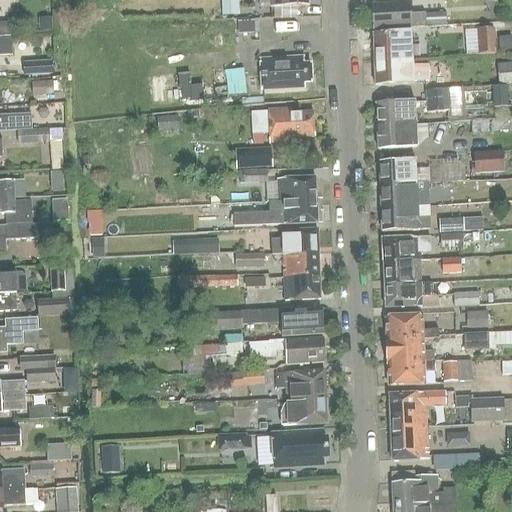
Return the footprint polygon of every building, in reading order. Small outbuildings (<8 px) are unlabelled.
[(307,0),(270,0),(271,9),(308,8),(307,0)] [(426,29),(425,27),(446,27),(445,14),(425,15),(425,14),(410,15),(409,1),(394,2),(394,5),(371,6),(373,32),(426,29)] [(50,19),(38,19),(38,32),(51,32),(50,19)] [(254,21),(237,22),(238,35),(255,35),(254,21)] [(8,23),(0,23),(0,36),(9,37),(8,23)] [(502,29),(494,30),(453,32),(454,44),(470,43),(471,56),(503,55),(502,29)] [(374,66),(412,63),(410,33),(372,35),(374,66)] [(303,58),(260,61),(262,91),(305,89),(304,84),(310,83),(309,65),(303,65),(303,58)] [(51,62),(23,64),(23,78),(52,76),(51,62)] [(413,85),(413,82),(429,81),(428,65),(412,66),(412,63),(374,66),(375,87),(413,85)] [(511,63),(496,65),(499,86),(511,85),(511,63)] [(229,89),(243,90),(244,70),(229,70),(229,89)] [(201,96),(200,84),(192,85),(191,72),(177,73),(181,98),(201,96)] [(55,79),(33,80),(34,103),(55,102),(55,79)] [(493,108),(508,107),(507,87),(491,88),(493,108)] [(456,90),(446,91),(424,93),(426,109),(457,106),(456,90)] [(411,130),(415,129),(414,103),(375,105),(376,131),(411,130)] [(262,134),(270,133),(270,144),(290,143),(290,139),(313,138),(312,114),(289,115),(289,111),(251,113),(252,146),(262,145),(262,134)] [(0,132),(32,131),(31,115),(0,116),(0,132)] [(179,129),(178,116),(157,119),(158,131),(179,129)] [(411,130),(376,131),(378,152),(409,150),(409,149),(416,148),(415,129),(411,130)] [(43,131),(18,132),(16,132),(17,146),(44,144),(43,131)] [(272,167),(271,148),(235,150),(236,169),(272,167)] [(503,152),(474,154),(475,174),(503,173),(503,152)] [(416,187),(427,186),(426,169),(415,170),(415,162),(378,163),(379,189),(416,187)] [(244,184),(268,183),(267,170),(243,171),(244,184)] [(277,181),(278,203),(316,201),(315,180),(277,181)] [(0,198),(15,198),(14,182),(0,182),(0,198)] [(416,187),(379,189),(380,211),(428,209),(427,186),(416,187)] [(0,215),(5,216),(5,226),(32,225),(31,202),(15,203),(15,198),(0,198),(0,215)] [(70,199),(53,199),(54,220),(71,219),(70,199)] [(269,222),(279,222),(279,226),(317,224),(316,201),(278,203),(268,204),(269,222)] [(428,209),(380,211),(381,234),(418,232),(418,231),(429,231),(428,209)] [(101,212),(86,213),(87,237),(102,237),(101,212)] [(482,219),(463,220),(464,233),(483,232),(482,219)] [(464,233),(463,220),(438,221),(439,235),(464,233)] [(0,255),(6,255),(5,242),(36,240),(36,225),(32,225),(5,226),(5,227),(0,227),(0,255)] [(272,257),(282,257),(318,255),(317,232),(285,233),(285,232),(281,232),(282,238),(271,239),(272,257)] [(463,249),(463,234),(440,236),(441,250),(463,249)] [(382,265),(419,263),(419,253),(430,253),(429,239),(412,240),(412,239),(381,240),(382,265)] [(103,240),(92,240),(93,260),(104,259),(103,240)] [(188,242),(189,256),(218,255),(217,241),(188,242)] [(283,280),(319,278),(318,255),(282,257),(283,269),(284,269),(284,272),(283,272),(283,280)] [(264,256),(234,256),(235,270),(264,269),(264,256)] [(461,274),(460,259),(441,260),(442,276),(461,274)] [(383,289),(420,287),(419,263),(382,265),(383,289)] [(50,270),(51,292),(71,291),(70,269),(50,270)] [(0,295),(16,295),(15,284),(15,272),(0,273),(0,295)] [(177,278),(177,288),(237,288),(236,277),(177,278)] [(320,300),(319,278),(283,280),(284,302),(288,302),(288,301),(320,300)] [(244,280),(245,289),(265,288),(265,279),(244,280)] [(421,307),(421,298),(432,297),(431,286),(420,287),(383,289),(384,310),(415,309),(415,308),(421,307)] [(479,307),(478,294),(453,295),(453,309),(479,307)] [(16,295),(0,295),(0,313),(17,312),(16,295)] [(38,319),(61,317),(69,317),(68,299),(37,301),(38,319)] [(242,326),(260,325),(282,324),(282,338),(322,336),(321,312),(298,313),(298,311),(210,315),(211,332),(242,330),(242,326)] [(466,314),(467,329),(488,328),(487,313),(466,314)] [(5,329),(0,329),(0,354),(7,354),(7,347),(17,346),(17,340),(22,340),(22,334),(38,333),(37,319),(4,321),(5,329)] [(386,321),(387,342),(422,340),(437,339),(437,332),(422,333),(421,319),(386,321)] [(494,334),(464,335),(464,352),(495,351),(494,334)] [(241,335),(223,336),(223,345),(242,343),(241,335)] [(285,357),(285,367),(324,364),(322,340),(248,345),(249,359),(285,357)] [(388,367),(432,364),(432,354),(423,354),(422,340),(387,342),(388,367)] [(223,345),(194,346),(186,347),(186,358),(243,354),(242,343),(223,345)] [(55,356),(19,357),(20,370),(26,370),(52,369),(55,369),(55,356)] [(210,375),(209,358),(182,360),(183,377),(210,375)] [(442,365),(443,384),(458,383),(458,382),(475,381),(474,363),(442,365)] [(511,363),(501,363),(502,376),(511,376),(511,363)] [(433,372),(432,364),(388,367),(388,387),(424,386),(424,372),(433,372)] [(52,383),(52,369),(26,370),(27,384),(52,383)] [(264,386),(264,385),(263,373),(225,376),(226,389),(264,386)] [(286,404),(325,402),(323,373),(275,376),(276,390),(285,390),(286,404)] [(0,398),(23,397),(22,383),(0,383),(0,398)] [(102,407),(101,391),(93,391),(94,408),(102,407)] [(390,430),(426,429),(425,407),(445,406),(444,394),(422,395),(416,396),(416,395),(388,396),(390,430)] [(23,397),(0,398),(0,413),(24,412),(23,397)] [(456,403),(470,409),(471,425),(502,423),(502,424),(511,424),(511,401),(503,402),(503,400),(470,401),(470,397),(455,398),(456,403)] [(325,402),(286,404),(286,414),(282,415),(282,427),(326,425),(325,402)] [(53,408),(28,409),(29,422),(54,420),(53,408)] [(428,460),(426,429),(390,430),(391,463),(419,462),(419,461),(428,460)] [(19,430),(0,431),(0,448),(20,447),(19,430)] [(321,433),(272,436),(274,469),(322,466),(322,459),(328,459),(326,440),(321,440),(321,433)] [(217,437),(217,454),(246,453),(246,437),(217,437)] [(70,445),(46,447),(47,463),(71,462),(70,445)] [(119,448),(101,449),(102,475),(120,474),(119,448)] [(479,455),(454,456),(455,469),(457,468),(480,467),(479,455)] [(52,465),(29,466),(30,479),(53,478),(52,465)] [(0,492),(24,491),(23,470),(1,471),(2,478),(0,478),(0,492)] [(392,511),(455,508),(454,490),(443,491),(443,495),(437,495),(437,477),(412,479),(413,484),(391,485),(392,511)] [(77,511),(76,489),(55,491),(56,511),(77,511)] [(3,507),(25,507),(34,506),(33,491),(24,491),(0,492),(0,507),(3,507)] [(276,511),(276,497),(266,497),(266,511),(276,511)]
